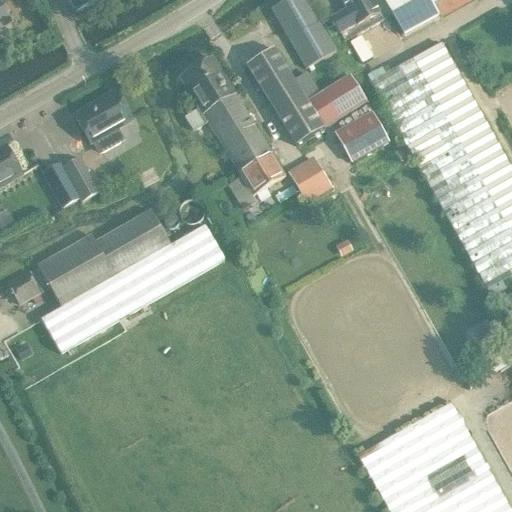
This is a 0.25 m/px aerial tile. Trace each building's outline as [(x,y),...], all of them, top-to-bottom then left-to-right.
[(116,0),(115,0),(67,0),(74,14),(104,0),(106,5),(116,0)] [(304,0),(291,0),(272,12),(306,71),(336,54),(304,0)] [(340,0),(347,12),(331,20),(344,43),(383,21),(370,0),(340,0)] [(442,22),(479,1),(478,0),(381,0),(403,37),(439,17),(442,22)] [(0,30),(10,24),(0,7),(0,30)] [(511,170),(441,45),(371,85),(491,298),(511,286),(511,170)] [(246,68),(296,149),(367,106),(349,78),(319,97),(306,75),(293,82),(274,51),(246,68)] [(213,60),(179,80),(198,110),(183,119),(192,133),(207,124),(239,176),(271,157),(234,95),(213,60)] [(132,121),(116,94),(75,117),(90,145),(92,145),(99,157),(125,143),(118,130),(132,121)] [(351,166),(389,145),(371,114),(334,135),(351,166)] [(0,152),(0,189),(22,176),(7,149),(0,152)] [(241,181),(229,188),(240,207),(285,179),(271,157),(239,176),(241,181)] [(99,194),(80,159),(62,169),(80,200),(82,204),(99,194)] [(306,205),(329,192),(311,160),(288,173),(306,205)] [(43,176),(63,210),(80,200),(62,169),(60,165),(43,176)] [(149,212),(95,244),(91,237),(37,268),(38,270),(29,275),(41,296),(50,291),(61,310),(41,322),(61,356),(224,262),(205,228),(170,248),(149,212)] [(342,257),(351,252),(346,243),(338,248),(342,257)] [(27,274),(7,285),(19,306),(39,295),(27,274)] [(30,357),(24,347),(16,352),(22,362),(30,357)] [(384,511),(510,511),(451,406),(355,459),(384,511)]
